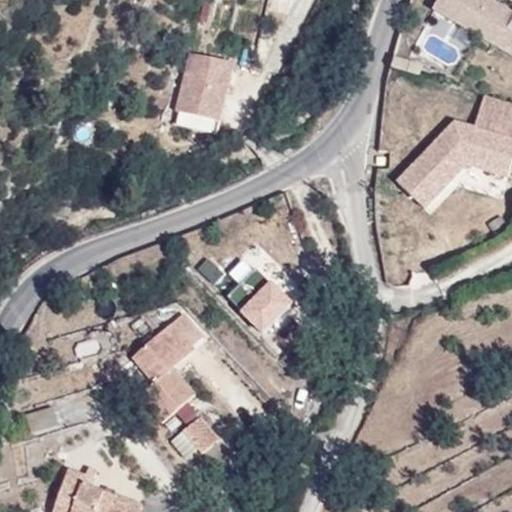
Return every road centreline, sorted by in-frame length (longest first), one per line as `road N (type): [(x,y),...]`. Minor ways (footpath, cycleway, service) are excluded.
road 1 (residential): [(333,140),(300,167),(89,253),(37,283),(0,347)]
road 2 (unclassified): [(333,140),(372,309),(358,391),(311,511)]
road 3 (residential): [(394,0),(358,105),(333,140)]
